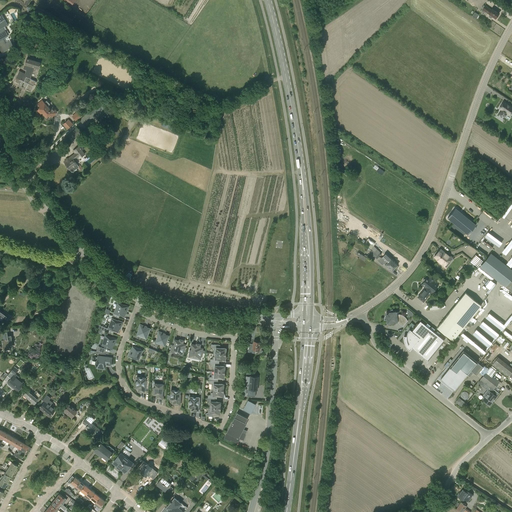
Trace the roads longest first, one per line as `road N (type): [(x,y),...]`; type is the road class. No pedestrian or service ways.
road 1 (residential): [(134,310),(117,366),(126,391),(152,406),(218,430),(229,405),(233,339),(174,327)]
road 2 (unclassified): [(358,312),(421,255),(511,27)]
road 3 (primary): [(307,316),(298,153),(267,0)]
road 4 (unclassified): [(250,511),(269,435),(276,324)]
road 5 (primary): [(286,511),(307,326)]
road 6 (unclassified): [(488,437),(374,344),(358,312)]
